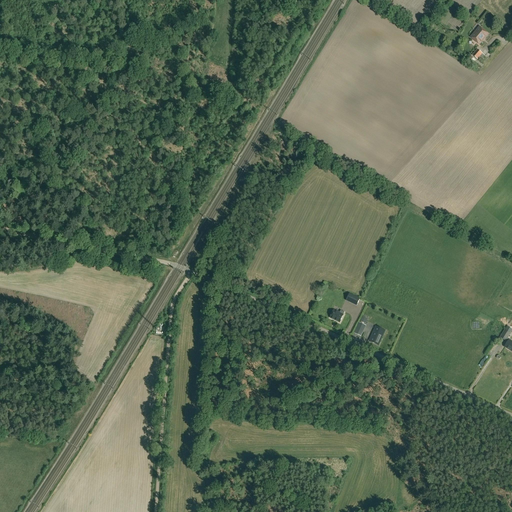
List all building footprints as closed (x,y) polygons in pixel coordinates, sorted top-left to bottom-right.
[(479,45),(488,34),(480,27),(471,37),(479,45)] [(477,60),(482,54),(477,49),(472,55),(477,60)] [(471,66),(476,60),(471,56),(466,62),(471,66)] [(357,306),(360,299),(350,294),(346,301),(357,306)] [(340,313),(334,310),(330,318),(340,323),(344,312),(341,310),(340,313)] [(362,334),(363,332),(366,326),(359,323),(356,329),(355,331),(362,334)] [(376,331),(375,331),(377,327),(374,326),(372,329),(375,331),(370,341),(378,345),(382,336),(377,334),(378,332),(380,333),(382,330),(377,328),(376,331)] [(510,333),(511,330),(511,328),(508,326),(507,328),(505,330),(504,330),(500,338),(506,341),(511,334),(510,333)]
